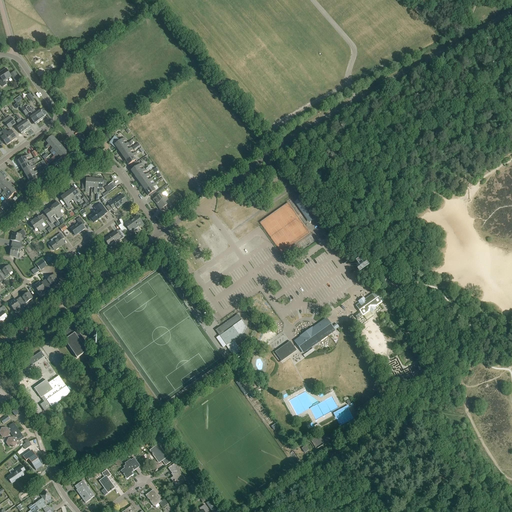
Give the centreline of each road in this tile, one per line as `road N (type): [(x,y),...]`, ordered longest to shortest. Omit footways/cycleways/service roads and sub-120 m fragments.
road 1 (tertiary): [(162,231),(323,119),(511,12)]
road 2 (tertiary): [(0,344),(162,231)]
road 3 (track): [(416,395),(257,511)]
